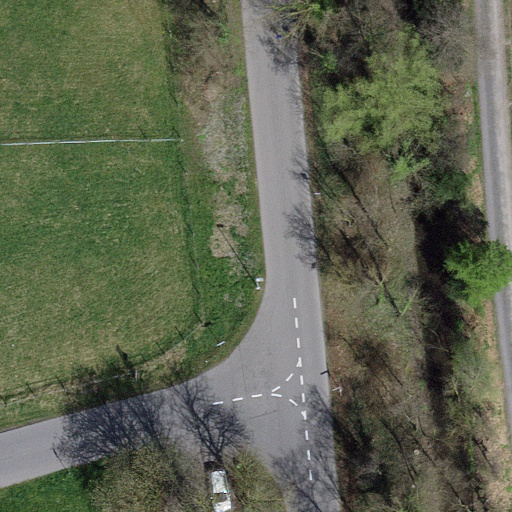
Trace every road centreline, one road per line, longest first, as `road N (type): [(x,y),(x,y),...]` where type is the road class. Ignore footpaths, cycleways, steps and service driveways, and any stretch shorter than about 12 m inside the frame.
road 1 (unclassified): [(263,0),(299,388)]
road 2 (residential): [(299,388),(0,457)]
road 3 (unclassified): [(299,388),(315,511)]
